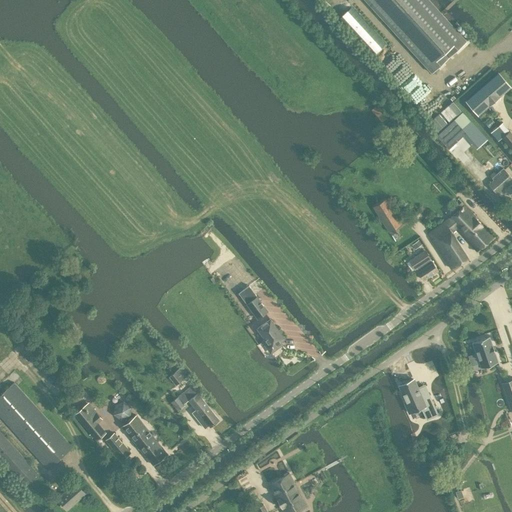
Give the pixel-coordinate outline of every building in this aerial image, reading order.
[(365,0),(432,73),(466,41),(429,0),(365,0)] [(456,59),(448,66),(455,74),(463,66),(456,59)] [(498,73),(465,101),(478,115),(511,87),(498,73)] [(454,119),(462,128),(469,121),(461,112),(454,119)] [(453,119),(436,137),(448,149),(466,133),(453,119)] [(503,125),(495,132),(500,138),(501,138),(508,131),(503,125)] [(511,149),(511,133),(509,130),(501,138),(511,149)] [(489,184),(498,194),(511,181),(511,178),(503,168),(492,178),(494,179),(489,184)] [(389,232),(402,224),(386,198),(373,206),(389,232)] [(477,250),(493,236),(465,204),(429,233),(451,268),(467,256),(451,231),(456,227),(477,250)] [(417,258),(410,262),(415,269),(416,268),(418,270),(424,280),(438,270),(432,261),(426,252),(417,258)] [(249,285),(238,292),(246,304),(257,296),(249,285)] [(268,311),(257,296),(246,304),(257,319),(268,311)] [(270,319),(257,328),(265,339),(262,341),(271,352),(282,344),(280,341),(284,338),(280,333),(282,332),(282,330),(281,328),(278,330),(270,319)] [(476,353),(469,355),(472,365),(479,363),(481,367),(498,362),(489,336),(472,342),(476,353)] [(176,370),(169,376),(176,385),(183,379),(176,370)] [(438,414),(428,392),(421,395),(418,387),(414,378),(399,385),(405,400),(403,401),(408,413),(421,407),(426,419),(438,414)] [(511,379),(502,383),(511,412),(511,411),(511,379)] [(7,388),(0,394),(0,415),(48,469),(73,447),(14,382),(7,388)] [(183,393),(179,396),(184,403),(188,400),(189,400),(196,409),(192,412),(205,428),(209,425),(210,427),(219,419),(192,385),(183,393)] [(178,396),(171,402),(178,411),(186,405),(184,403),(179,396),(178,396)] [(84,406),(75,413),(88,430),(97,422),(102,418),(97,412),(93,416),(84,406)] [(154,416),(153,415),(149,411),(143,416),(148,422),(154,416)] [(167,453),(137,415),(123,426),(153,465),(167,453)] [(0,431),(0,459),(30,493),(44,481),(0,431)] [(114,432),(105,440),(122,460),(131,452),(114,432)] [(268,484),(283,511),(296,511),(307,506),(289,473),(268,484)] [(67,490),(62,494),(57,499),(67,510),(86,493),(76,482),(75,482),(71,477),(63,485),(67,490)]
